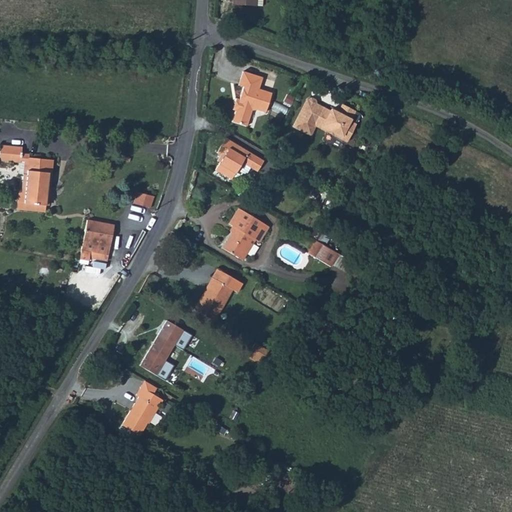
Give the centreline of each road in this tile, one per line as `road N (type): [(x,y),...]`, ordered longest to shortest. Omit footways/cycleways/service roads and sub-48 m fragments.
road 1 (unclassified): [(0,499),(163,227),(188,141),(199,32)]
road 2 (unclassified): [(511,144),(199,32)]
